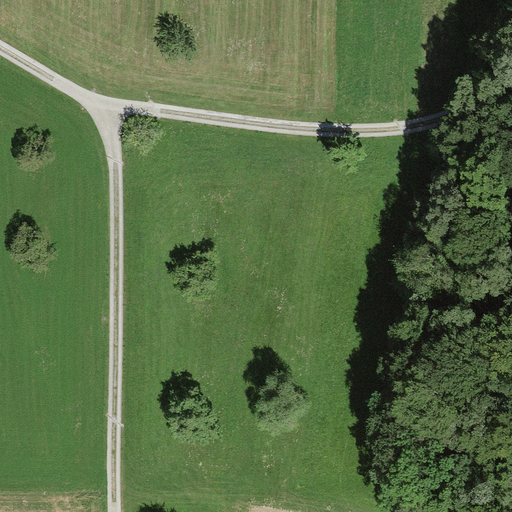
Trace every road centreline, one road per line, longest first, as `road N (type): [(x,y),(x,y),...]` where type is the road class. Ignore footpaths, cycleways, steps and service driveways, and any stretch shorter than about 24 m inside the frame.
road 1 (track): [(0,46),(102,113),(114,282),(112,511)]
road 2 (track): [(102,113),(128,105),(319,127),(388,126),(431,119),(511,83)]
